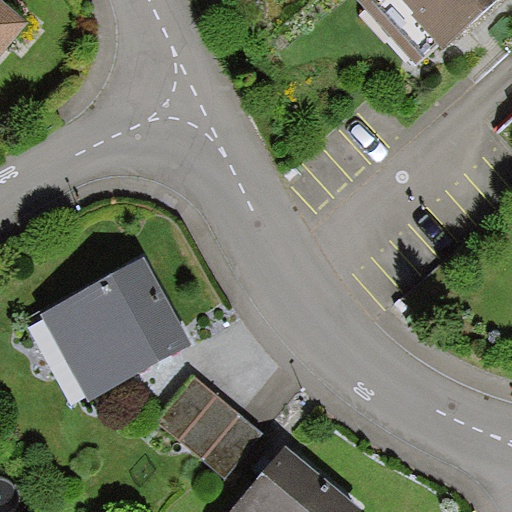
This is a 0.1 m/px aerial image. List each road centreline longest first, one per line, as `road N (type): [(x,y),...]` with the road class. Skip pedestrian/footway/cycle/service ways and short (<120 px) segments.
road 1 (residential): [(511,441),(438,417),(365,373),(304,312),(189,104)]
road 2 (residential): [(189,104),(0,186)]
